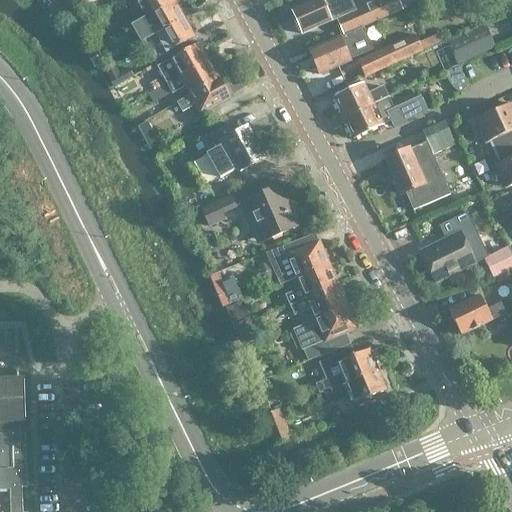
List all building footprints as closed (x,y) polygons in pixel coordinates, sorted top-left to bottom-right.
[(48,0),(60,18),(75,7),(70,0),(48,0)] [(176,2),(174,0),(135,0),(141,8),(146,18),(174,3),(176,2)] [(331,22),(325,8),(336,3),(334,0),(317,0),(292,11),(296,22),(295,25),(298,31),(301,32),(302,35),(331,22)] [(403,12),(411,8),(407,0),(380,0),(336,19),(344,37),(360,30),(403,12)] [(407,0),(411,8),(429,0),(407,0)] [(144,43),(184,20),(180,13),(181,11),(178,6),(175,5),(174,3),(146,18),(152,29),(149,31),(148,28),(138,33),(144,43)] [(102,26),(96,14),(78,24),(84,36),(102,26)] [(194,39),(193,36),(193,33),(191,28),(188,27),(184,20),(144,43),(148,52),(158,47),(157,44),(160,42),(166,54),(194,39)] [(490,36),(485,26),(449,42),(459,64),(495,47),(490,36)] [(350,62),(343,43),(348,41),(351,47),(364,41),(360,30),(344,37),(309,52),(314,63),(313,66),(315,71),(318,72),(319,75),(350,62)] [(440,33),(418,43),(422,52),(444,43),(440,33)] [(366,77),(413,57),(422,52),(418,43),(415,37),(359,62),(366,77)] [(180,79),(208,63),(204,56),(205,54),(202,48),(199,48),(198,45),(170,60),(175,69),(162,76),(167,86),(180,79)] [(218,81),(217,79),(218,76),(215,71),(212,70),(208,63),(180,79),(167,86),(172,95),(185,88),(190,96),(218,81)] [(467,86),(459,67),(459,66),(444,73),(446,77),(448,81),(450,84),(454,89),(457,92),(461,94),(467,86)] [(164,88),(160,79),(150,84),(155,93),(164,88)] [(230,98),(220,81),(220,80),(218,81),(190,96),(177,103),(183,113),(195,106),(200,115),(230,98)] [(345,119),(388,99),(383,88),(368,94),(364,85),(335,99),(337,103),(337,105),(339,110),(341,110),(345,119)] [(154,103),(168,95),(164,88),(155,93),(150,96),(154,103)] [(394,127),(427,112),(420,97),(394,110),(388,99),(345,119),(349,127),(348,129),(351,134),(352,134),(354,138),(391,121),(394,127)] [(511,104),(500,110),(477,121),(487,144),(490,142),(495,153),(511,145),(511,104)] [(451,137),(444,122),(422,132),(425,137),(427,143),(429,147),(451,137)] [(265,159),(248,128),(233,136),(226,125),(202,138),(210,153),(206,155),(220,180),(238,170),(240,173),(265,159)] [(424,186),(405,194),(413,211),(450,195),(434,157),(455,147),(454,143),(451,137),(429,147),(427,143),(409,151),(425,145),(429,154),(413,161),(424,186)] [(424,186),(413,161),(429,154),(425,145),(409,151),(387,160),(402,196),(405,194),(424,186)] [(511,145),(495,153),(500,164),(497,166),(507,189),(511,186),(511,145)] [(477,189),(472,176),(449,186),(454,198),(477,189)] [(302,226),(294,208),(290,209),(281,187),(247,201),(265,242),(302,226)] [(222,213),(242,204),(237,193),(201,209),(210,228),(226,220),(222,213)] [(475,264),(467,248),(480,242),(473,228),(460,234),(421,253),(436,283),(475,264)] [(328,265),(324,256),(325,253),(323,248),(320,247),(319,243),(289,256),(294,267),(276,275),(280,285),(298,278),(328,265)] [(511,267),(511,260),(507,251),(497,256),(496,253),(485,259),(492,274),(494,277),(510,269),(511,267)] [(337,286),(333,277),(334,274),(332,269),(329,268),(328,265),(298,278),(303,290),(296,293),(296,292),(286,296),(290,306),(337,286)] [(346,306),(346,302),(344,296),(341,295),(337,286),(290,306),(294,317),(312,309),(317,320),(346,307),(346,306)] [(461,336),(506,315),(501,304),(487,310),(480,296),(449,311),(461,336)] [(251,323),(243,305),(232,310),(239,328),(251,323)] [(354,325),(355,323),(353,318),(350,317),(346,307),(317,320),(299,327),(303,338),(321,331),(326,342),(345,333),(356,329),(354,325)] [(350,345),(345,333),(326,342),(330,354),(350,345)] [(355,357),(350,345),(330,354),(335,365),(338,364),(355,357)] [(376,370),(373,363),(374,360),(372,355),(370,354),(368,351),(355,357),(338,364),(344,378),(347,384),(379,370),(378,369),(376,370)] [(384,388),(385,386),(383,381),(380,380),(377,373),(379,372),(379,370),(347,384),(350,390),(356,404),(385,391),(384,388)] [(347,384),(344,378),(340,379),(339,376),(325,381),(329,391),(347,384)] [(27,488),(25,434),(20,434),(20,424),(26,423),(24,379),(0,379),(0,511),(23,511),(22,488),(27,488)] [(348,395),(346,391),(350,390),(347,384),(329,391),(324,393),(329,403),(334,401),(348,395)] [(291,438),(279,409),(261,417),(272,446),(291,438)]
